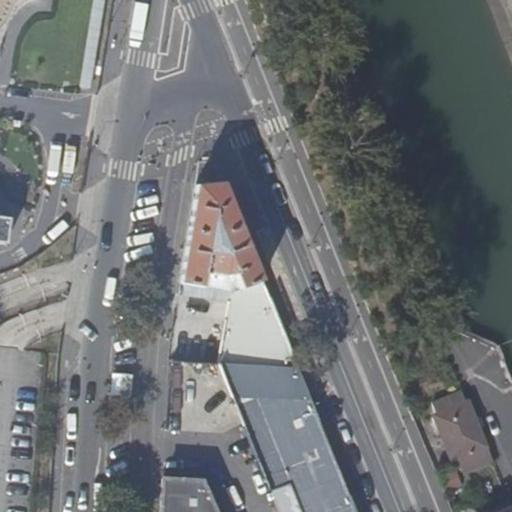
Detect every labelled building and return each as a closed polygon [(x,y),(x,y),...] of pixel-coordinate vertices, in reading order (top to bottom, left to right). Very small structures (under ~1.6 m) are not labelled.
[(0,0),(0,57),(2,58),(4,44),(12,25),(17,16),(24,8),(32,3),(40,0),(0,0)] [(195,186),(178,285),(202,289),(202,287),(205,288),(209,289),(210,289),(209,295),(222,298),(226,291),(231,292),(238,289),(238,290),(262,281),(222,181),(195,186)] [(0,244),(9,245),(12,221),(3,215),(0,211),(0,244)] [(245,326),(262,367),(297,369),(275,315),(245,326)] [(462,393),(433,405),(436,414),(434,415),(452,460),(454,459),(460,473),(491,460),(468,402),(466,403),(462,393)] [(354,511),(309,400),(231,395),(268,490),(287,482),(298,511),(354,511)] [(219,401),(204,409),(214,426),(228,419),(219,401)]
